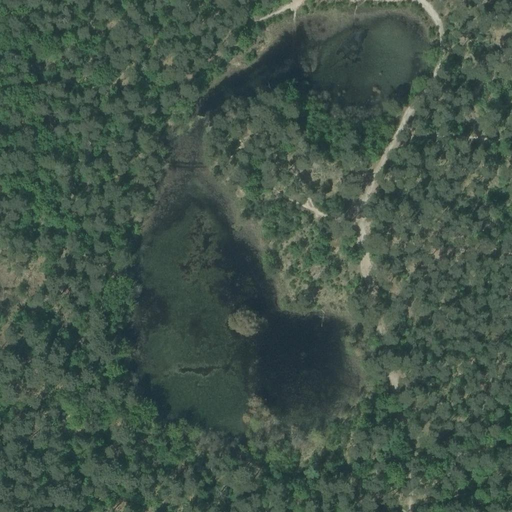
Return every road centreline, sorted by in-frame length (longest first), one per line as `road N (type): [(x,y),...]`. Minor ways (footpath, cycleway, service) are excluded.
road 1 (track): [(354,226),(413,511)]
road 2 (track): [(112,511),(114,449),(95,318),(102,279)]
road 3 (track): [(0,130),(114,0)]
road 4 (track): [(409,0),(434,12),(443,44),(436,76),(399,129)]
road 5 (track): [(377,511),(511,488)]
